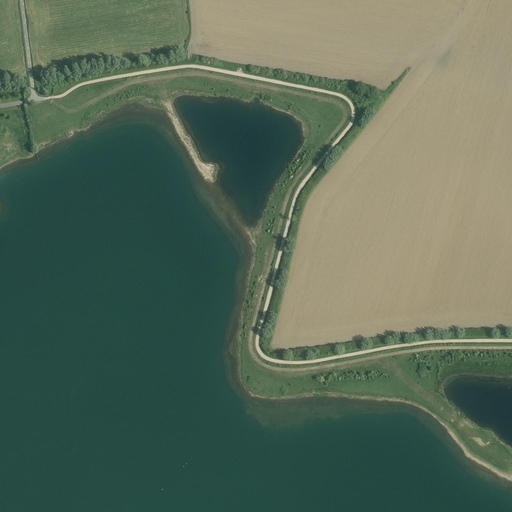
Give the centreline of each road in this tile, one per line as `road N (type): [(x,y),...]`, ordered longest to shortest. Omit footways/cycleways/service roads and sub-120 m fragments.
road 1 (track): [(51,101),(77,110),(130,83),(193,73),(338,104),(343,119),(284,205),(252,353),(265,366),(293,370),(423,349),(511,348)]
road 2 (track): [(107,511),(96,380),(81,371)]
